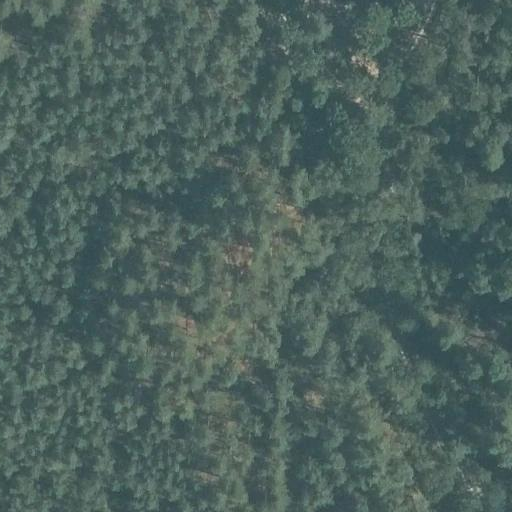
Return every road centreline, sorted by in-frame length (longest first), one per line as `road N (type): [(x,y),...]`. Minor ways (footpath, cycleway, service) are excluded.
road 1 (track): [(267,0),(330,100),(405,358),(460,474),(490,511)]
road 2 (track): [(429,0),(403,62),(330,100)]
